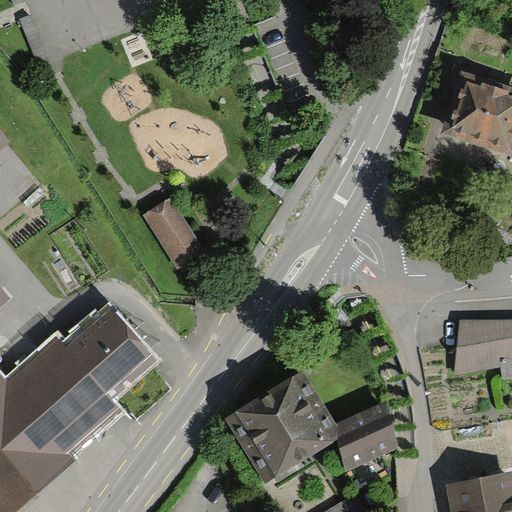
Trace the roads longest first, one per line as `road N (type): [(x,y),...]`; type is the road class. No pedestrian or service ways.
road 1 (tertiary): [(117,511),(324,217)]
road 2 (tertiary): [(324,217),(407,55),(425,0)]
road 3 (residential): [(386,282),(419,404),(421,511)]
road 4 (residential): [(511,273),(386,282)]
